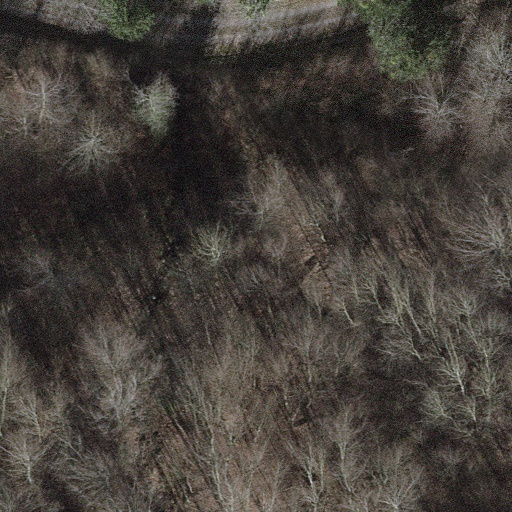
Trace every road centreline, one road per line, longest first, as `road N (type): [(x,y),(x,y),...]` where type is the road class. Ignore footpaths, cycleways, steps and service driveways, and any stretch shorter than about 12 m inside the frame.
road 1 (track): [(389,0),(261,35),(134,30),(26,0)]
road 2 (track): [(0,230),(129,163),(134,30)]
